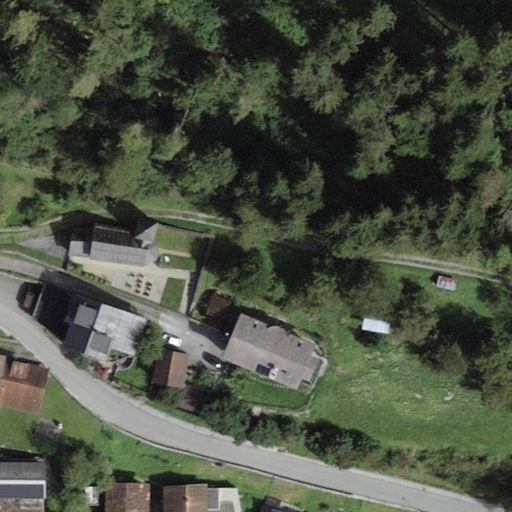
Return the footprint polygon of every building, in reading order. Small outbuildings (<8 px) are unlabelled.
[(99,243),(77,240),(74,257),(96,261),(96,264),(154,272),(158,246),(164,247),(167,229),(142,226),(141,236),(100,231),(99,243)] [(153,322),(82,300),(67,346),(115,361),(119,350),(142,357),(153,322)] [(399,316),(374,314),(372,334),(397,337),(399,316)] [(330,350),(248,316),(231,357),(312,392),(330,350)] [(194,358),(164,354),(160,386),(190,390),(194,358)] [(54,372),(0,361),(0,425),(1,425),(4,411),(44,419),(54,372)] [(45,511),(46,467),(0,466),(0,511),(45,511)] [(149,511),(150,484),(106,483),(105,511),(149,511)] [(204,487),(166,489),(167,511),(238,511),(235,490),(205,492),(204,487)]
